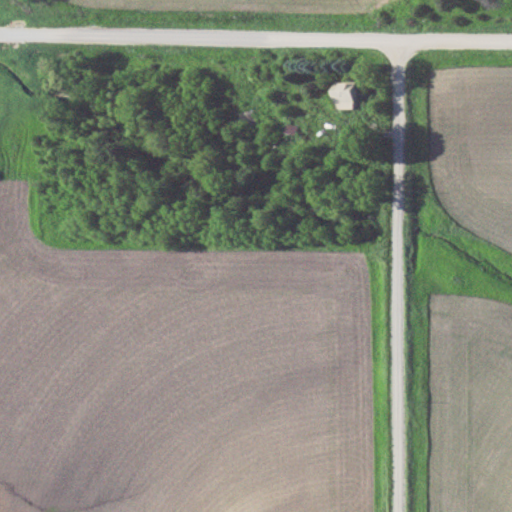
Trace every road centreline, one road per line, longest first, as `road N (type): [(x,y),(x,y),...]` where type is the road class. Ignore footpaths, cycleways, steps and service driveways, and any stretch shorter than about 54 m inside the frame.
road 1 (tertiary): [(511,45),(0,27)]
road 2 (residential): [(395,511),(396,44)]
